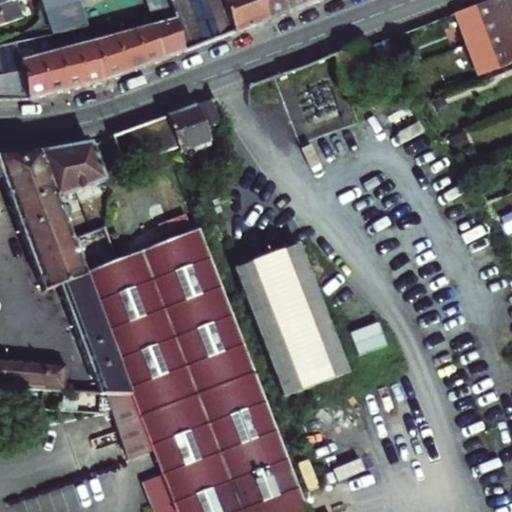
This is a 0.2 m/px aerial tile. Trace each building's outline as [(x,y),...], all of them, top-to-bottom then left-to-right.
[(0,26),(61,6),(78,0),(142,0),(147,17),(168,13),(164,0),(11,0),(7,1),(2,3),(0,3),(0,26)] [(265,25),(256,0),(164,0),(168,13),(172,26),(181,58),(265,25)] [(256,0),(265,25),(285,17),(278,0),(256,0)] [(303,10),(299,0),(278,0),(285,17),(303,10)] [(299,0),(303,10),(322,3),(320,0),(299,0)] [(483,38),(511,26),(511,0),(491,0),(451,15),(463,45),(483,38)] [(19,30),(22,44),(29,43),(44,40),(49,38),(68,34),(80,31),(85,31),(88,30),(84,17),(19,30)] [(160,65),(181,58),(172,26),(151,31),(160,65)] [(511,26),(483,38),(495,70),(511,62),(511,26)] [(87,38),(89,37),(99,35),(97,28),(88,30),(85,31),(87,38)] [(68,34),(70,41),(82,39),(80,31),(68,34)] [(160,65),(151,31),(131,37),(141,72),(160,65)] [(49,38),(51,47),(70,41),(68,34),(49,38)] [(141,72),(131,37),(110,42),(121,80),(141,72)] [(121,80),(110,42),(92,47),(104,87),(121,80)] [(29,43),(22,44),(14,46),(16,54),(32,49),(29,43)] [(358,45),(332,55),(344,85),(369,76),(358,45)] [(92,47),(73,52),(83,91),(104,87),(92,47)] [(83,91),(73,52),(54,57),(64,94),(83,91)] [(64,94),(54,57),(35,62),(46,97),(64,94)] [(35,62),(19,66),(26,101),(46,97),(35,62)] [(203,132),(219,125),(210,101),(113,136),(127,168),(178,148),(180,154),(208,143),(203,132)] [(50,192),(54,201),(103,181),(89,146),(40,152),(36,152),(50,192)] [(50,192),(36,152),(15,153),(24,176),(28,174),(37,197),(50,192)] [(0,153),(0,180),(1,180),(6,193),(27,185),(24,176),(15,153),(0,153)] [(28,174),(24,176),(27,185),(6,193),(12,206),(37,197),(28,174)] [(50,192),(37,197),(12,206),(18,222),(20,230),(60,215),(57,209),(54,201),(50,192)] [(63,224),(71,245),(103,232),(103,230),(95,210),(63,224)] [(60,215),(20,230),(34,265),(73,250),(71,245),(63,224),(61,219),(60,215)] [(139,423),(172,511),(309,511),(239,333),(198,230),(117,263),(83,277),(83,278),(100,320),(113,353),(117,363),(130,398),(139,423)] [(235,267),(239,275),(302,250),(298,241),(235,267)] [(43,292),(58,287),(83,278),(83,277),(78,264),(73,250),(34,265),(43,292)] [(302,250),(239,275),(290,402),(353,377),(302,250)] [(100,320),(83,278),(58,287),(75,330),(100,320)] [(113,353),(100,320),(75,330),(92,373),(117,363),(113,353)] [(377,322),(347,333),(355,356),(385,346),(377,322)] [(2,359),(0,374),(0,384),(41,389),(45,363),(2,359)] [(45,363),(41,389),(61,391),(61,386),(63,372),(64,365),(45,363)] [(130,398),(117,363),(92,373),(101,395),(130,398)] [(130,398),(101,395),(110,420),(125,458),(149,449),(139,423),(130,398)]
